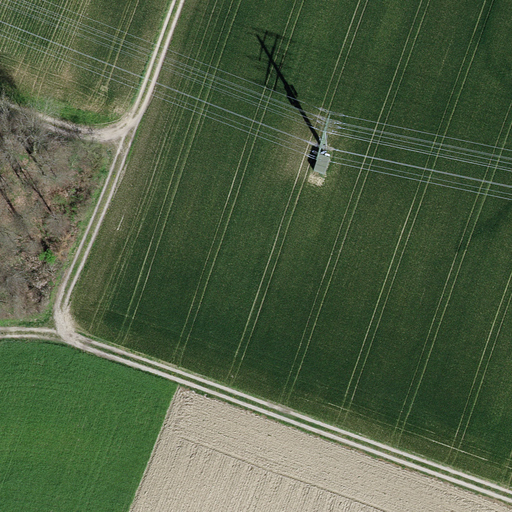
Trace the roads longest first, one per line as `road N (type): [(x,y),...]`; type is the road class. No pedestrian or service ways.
road 1 (track): [(511,495),(42,320),(0,333)]
road 2 (track): [(0,97),(126,127),(175,0)]
